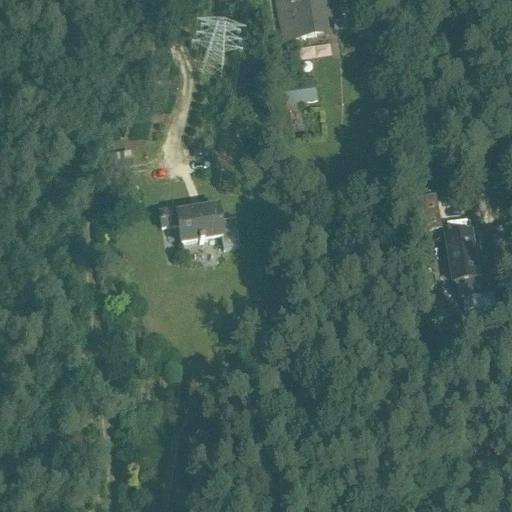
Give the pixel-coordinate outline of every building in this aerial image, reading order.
[(339,19),(336,3),(335,0),(278,0),(286,44),(326,37),(324,22),(339,19)] [(315,82),(280,87),(282,109),(317,104),(315,82)] [(104,183),(133,178),(129,160),(101,165),(104,183)] [(442,232),(437,200),(411,205),(416,236),(442,232)] [(234,224),(219,224),(217,210),(216,210),(175,217),(178,231),(180,247),(221,240),(223,253),(238,251),(234,224)] [(469,237),(447,243),(458,285),(459,301),(496,295),(491,265),(477,267),(469,237)]
